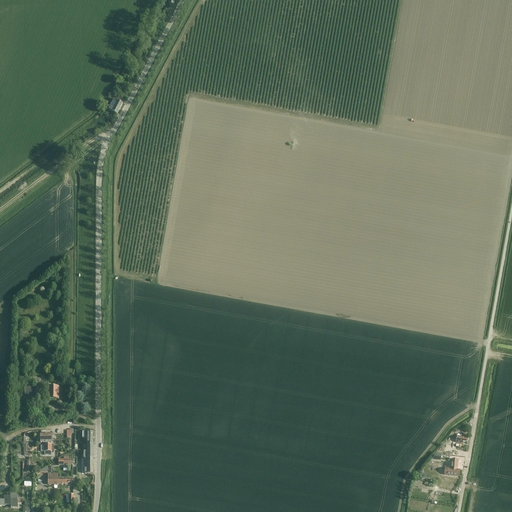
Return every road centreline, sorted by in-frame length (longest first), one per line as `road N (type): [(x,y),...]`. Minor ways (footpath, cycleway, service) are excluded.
road 1 (tertiary): [(95,511),(100,166),(182,0)]
road 2 (unclassified): [(458,511),(511,220)]
road 3 (track): [(109,138),(92,139),(0,209)]
